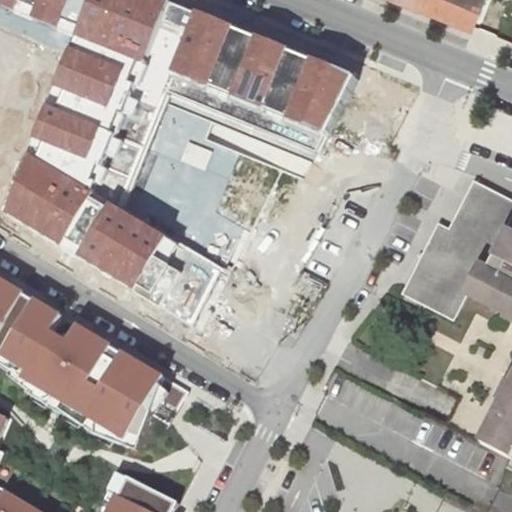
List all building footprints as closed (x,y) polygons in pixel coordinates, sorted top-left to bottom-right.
[(171,0),(0,0),(0,4),(77,33),(0,207),(0,212),(196,327),(227,271),(120,209),(166,94),(319,151),(355,74),(171,0)] [(425,0),(422,7),(474,28),(484,0),(425,0)] [(511,31),(499,26),(495,36),(511,43),(511,31)] [(511,203),(474,184),(450,232),(440,227),(406,292),(418,298),(443,248),(454,254),(481,201),(511,217),(511,203)] [(511,217),(481,201),(454,254),(443,248),(418,298),(456,317),(467,297),(511,319),(511,217)] [(167,381),(0,282),(0,365),(131,442),(167,381)] [(511,384),(481,445),(510,459),(511,454),(511,384)] [(0,419),(0,445),(9,423),(0,419)] [(183,511),(185,509),(125,477),(106,511),(183,511)] [(38,511),(5,493),(0,501),(0,511),(38,511)]
